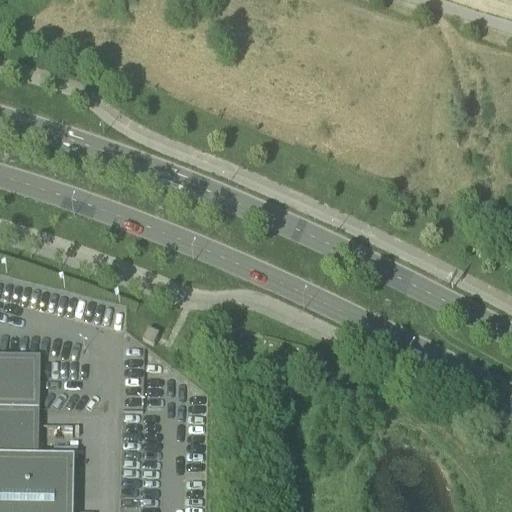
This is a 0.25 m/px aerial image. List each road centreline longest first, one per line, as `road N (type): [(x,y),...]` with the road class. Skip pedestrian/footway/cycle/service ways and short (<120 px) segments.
road 1 (primary): [(0,176),(282,284),(511,398)]
road 2 (primary): [(511,335),(295,229),(0,118)]
